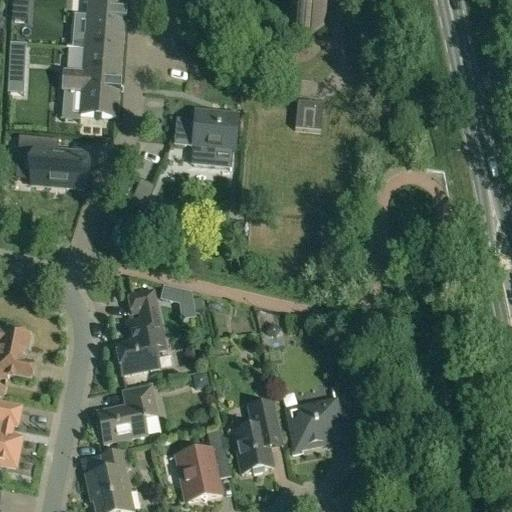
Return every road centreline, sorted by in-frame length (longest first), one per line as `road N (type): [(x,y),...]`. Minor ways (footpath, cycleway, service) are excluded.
road 1 (residential): [(138,3),(124,140),(62,286)]
road 2 (residential): [(52,511),(85,341),(75,301),(62,286)]
road 3 (primary): [(489,201),(447,0)]
road 4 (primary): [(489,201),(491,277),(511,352)]
road 5 (residential): [(334,0),(341,73),(319,88),(280,86)]
